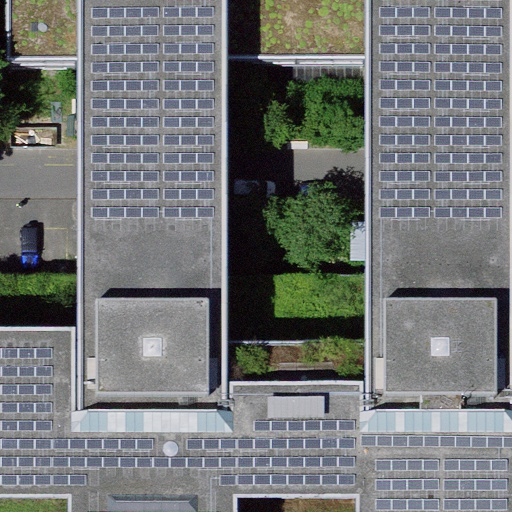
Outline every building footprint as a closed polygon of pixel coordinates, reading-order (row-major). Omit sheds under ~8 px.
[(231,0),(17,0),(16,72),(83,72),(82,132),(231,132),(231,73),(231,0)] [(511,0),(231,0),(231,73),(374,74),(373,136),(511,136),(511,0)] [(511,511),(511,290),(449,291),(376,290),(376,511),(511,511)] [(225,292),(84,292),(84,364),(83,502),(83,511),(223,511),(224,500),(376,501),(376,362),(225,362),(225,292)] [(0,502),(83,502),(84,364),(0,363),(0,502)]
